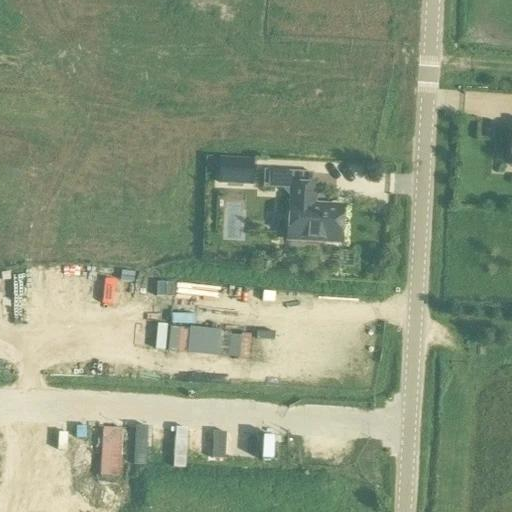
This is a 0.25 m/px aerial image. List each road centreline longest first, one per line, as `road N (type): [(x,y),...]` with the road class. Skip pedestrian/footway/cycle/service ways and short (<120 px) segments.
road 1 (unclassified): [(403,511),(430,0)]
road 2 (residential): [(112,58),(117,349),(107,511)]
